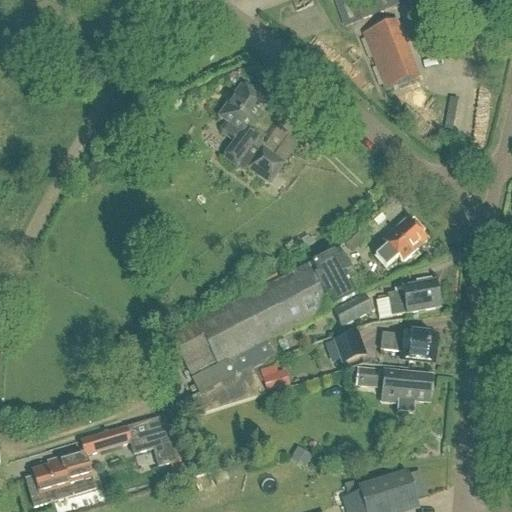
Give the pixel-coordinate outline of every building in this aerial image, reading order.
[(405,0),(415,26),(461,7),(458,0),(405,0)] [(385,93),(419,79),(396,24),(363,37),(385,93)] [(262,150),(260,152),(253,147),(261,137),(251,130),(266,109),(240,89),(217,121),(223,125),(219,131),(219,137),(231,145),(220,160),(235,171),(240,166),(247,171),(269,187),(284,166),(262,150)] [(400,266),(426,243),(408,223),(382,246),(386,250),(374,261),(385,272),(397,262),(400,266)] [(252,374),(278,360),(270,343),(361,295),(339,253),(170,340),(185,369),(192,383),(226,366),(233,380),(168,414),(175,427),(265,398),(252,374)] [(439,311),(434,285),(402,291),(403,295),(387,298),(390,313),(405,310),(407,317),(439,311)] [(340,331),(371,315),(362,299),(331,314),(340,331)] [(342,368),(367,359),(357,334),(332,343),(342,368)] [(403,336),(403,341),(382,338),(381,354),(401,356),(400,363),(433,366),(435,340),(403,336)] [(429,407),(432,380),(357,373),(355,389),(382,392),(380,405),(397,407),(396,416),(413,417),(414,405),(429,407)] [(178,464),(165,419),(79,444),(82,455),(49,465),(51,473),(33,478),(34,481),(26,484),(34,511),(56,505),(52,493),(53,493),(57,498),(66,495),(67,489),(68,489),(67,485),(89,479),(84,460),(129,446),(133,458),(152,453),(158,470),(178,464)] [(428,499),(420,474),(408,478),(406,473),(356,488),(355,484),(343,488),(347,500),(340,502),(342,511),(390,511),(416,504),(415,502),(428,499)]
